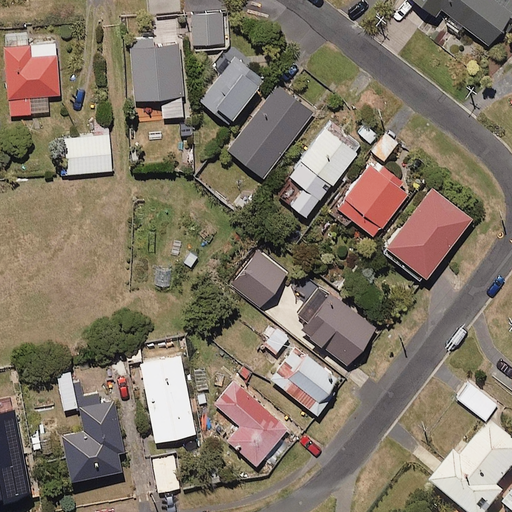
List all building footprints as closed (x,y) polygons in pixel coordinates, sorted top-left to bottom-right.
[(416,0),(438,16),(443,10),(451,16),(446,24),(461,35),(466,27),(492,46),(511,19),(511,11),(496,0),(416,0)] [(224,44),(223,13),(194,14),(195,44),(224,44)] [(184,117),(182,46),(156,47),(156,37),(134,38),(136,100),(164,99),(164,117),(184,117)] [(61,95),(57,39),(6,43),(11,115),(50,112),(48,96),(61,95)] [(233,49),(227,56),(217,68),(224,74),(202,101),(232,124),(269,78),(233,49)] [(316,113),(281,86),(231,151),(266,178),(316,113)] [(364,147),(331,123),(292,177),(279,195),(309,217),(333,183),(336,185),(364,147)] [(400,142),(386,132),(372,151),(385,161),(400,142)] [(113,171),(111,135),(66,138),(69,174),(113,171)] [(376,236),(410,193),(401,186),(405,181),(384,164),(380,169),(374,165),(334,215),(349,227),(355,220),(376,236)] [(475,218),(434,189),(389,249),(429,279),(475,218)] [(289,274),(259,252),(234,286),(264,308),(289,274)] [(379,331),(323,286),(299,315),(309,323),(304,330),(350,367),(379,331)] [(290,338),(278,328),(266,344),(278,354),(290,338)] [(343,382),(298,346),(273,378),(317,414),(343,382)] [(129,353),(111,355),(113,380),(131,379),(129,353)] [(249,353),(241,364),(244,367),(240,372),(250,379),(262,364),(249,353)] [(197,435),(182,356),(142,364),(157,443),(197,435)] [(271,450),(290,431),(237,382),(217,403),(243,428),(231,442),(259,466),(272,450),(271,450)] [(499,406),(469,384),(458,398),(487,421),(499,406)] [(125,452),(116,401),(82,408),(87,432),(65,437),(74,482),(124,472),(121,453),(125,452)] [(511,473),(511,439),(493,424),(465,460),(460,457),(436,488),(466,511),(492,511),(506,495),(499,490),(511,473)] [(180,489),(176,456),(154,459),(159,493),(180,489)]
